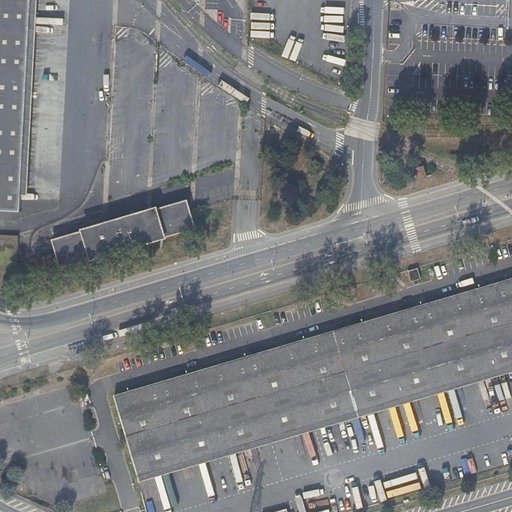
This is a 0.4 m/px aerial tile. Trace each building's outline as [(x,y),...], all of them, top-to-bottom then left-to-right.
[(0,0),(0,99),(26,101),(31,0),(0,0)] [(31,0),(26,101),(32,102),(37,0),(31,0)] [(26,101),(0,99),(0,210),(20,212),(21,196),(26,101)] [(27,196),(32,102),(26,101),(21,196),(27,196)] [(423,165),(415,168),(418,178),(426,176),(423,165)] [(188,200),(53,240),(61,268),(196,228),(188,200)] [(511,276),(115,394),(139,474),(511,364),(511,276)] [(511,364),(139,474),(140,480),(511,371),(511,364)]
